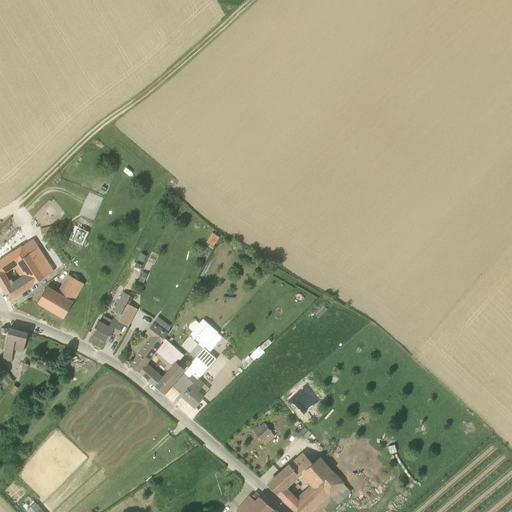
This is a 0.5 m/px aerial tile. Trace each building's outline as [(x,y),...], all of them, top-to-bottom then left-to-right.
[(43,239),(55,236),(52,226),(41,229),(43,239)] [(83,246),(89,232),(76,226),(70,241),(83,246)] [(213,232),(207,242),(213,247),(220,237),(213,232)] [(23,245),(0,260),(0,282),(9,299),(34,283),(54,271),(34,239),(23,246),(23,245)] [(142,276),(138,285),(141,287),(148,272),(144,271),(143,271),(141,275),(142,276)] [(75,286),(81,289),(85,283),(79,280),(75,286)] [(61,295),(48,287),(39,302),(64,317),(77,295),(65,288),(61,295)] [(123,292),(114,310),(121,314),(131,295),(123,292)] [(321,302),(313,311),(319,317),(328,309),(321,302)] [(118,321),(124,324),(129,326),(138,309),(127,303),(118,321)] [(99,321),(93,333),(107,341),(112,331),(118,334),(124,324),(118,321),(114,318),(113,320),(104,316),(101,321),(99,321)] [(194,320),(189,327),(193,331),(189,334),(190,334),(189,335),(203,347),(211,339),(213,337),(217,332),(203,319),(199,324),(194,320)] [(147,331),(153,336),(132,364),(140,371),(156,351),(165,338),(168,334),(154,323),(147,331)] [(7,337),(3,360),(12,362),(14,348),(23,351),(28,332),(10,327),(7,337)] [(197,353),(200,348),(201,347),(188,334),(179,344),(180,345),(193,357),(197,353)] [(155,370),(148,378),(155,384),(164,392),(185,369),(177,362),(183,355),(165,338),(156,351),(171,364),(167,368),(170,371),(164,378),(155,370)] [(191,387),(183,396),(195,406),(204,395),(199,390),(205,383),(199,378),(217,358),(209,351),(216,344),(211,339),(203,347),(198,353),(192,361),(193,362),(184,372),(190,377),(186,382),(191,387)] [(32,360),(30,364),(54,371),(56,366),(32,360)] [(23,375),(28,364),(25,363),(20,374),(23,375)] [(14,385),(9,393),(13,395),(18,388),(14,385)] [(262,441),(272,432),(264,422),(258,428),(256,426),(252,429),(262,441)] [(277,492),(283,498),(297,511),(298,511),(309,511),(330,493),(339,503),(351,491),(344,483),(320,456),(313,462),(303,453),(290,464),(291,465),(268,484),(277,492)] [(239,511),(240,511),(278,511),(274,508),(260,496),(261,496),(256,491),(239,511)] [(28,511),(46,511),(36,501),(26,510),(28,511)]
